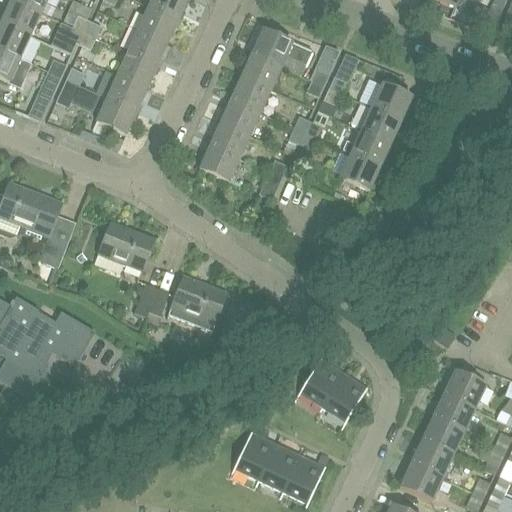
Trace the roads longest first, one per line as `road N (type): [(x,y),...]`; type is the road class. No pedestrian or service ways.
road 1 (residential): [(341,511),(387,409),(387,384),(313,308),(138,188)]
road 2 (residential): [(138,188),(225,0)]
road 3 (residential): [(511,75),(367,20)]
road 4 (residential): [(0,132),(138,188)]
